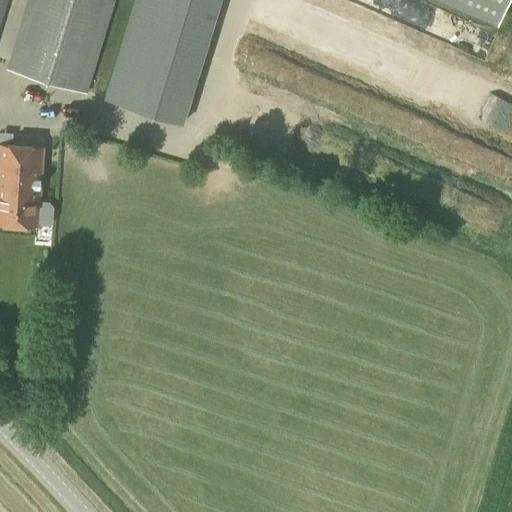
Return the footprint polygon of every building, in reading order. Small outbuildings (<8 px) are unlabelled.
[(86,93),(114,0),(27,0),(7,69),(86,93)] [(183,123),(220,0),(136,0),(107,99),(183,123)] [(441,0),(498,24),(508,0),(441,0)] [(476,47),(480,36),(456,27),(458,20),(434,11),(427,30),(476,47)] [(48,225),(53,221),(54,206),(49,201),(39,200),(42,147),(0,144),(0,222),(37,225),(48,225)]
